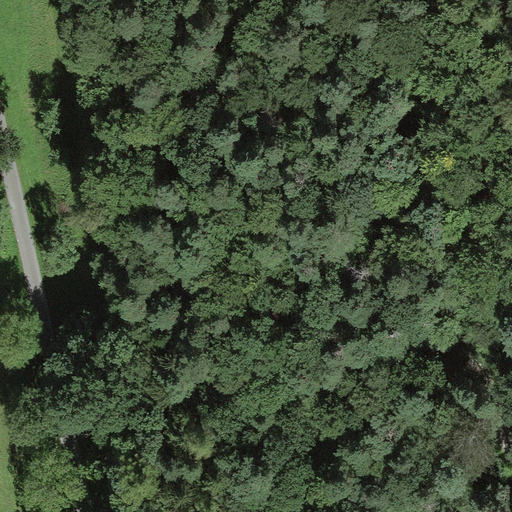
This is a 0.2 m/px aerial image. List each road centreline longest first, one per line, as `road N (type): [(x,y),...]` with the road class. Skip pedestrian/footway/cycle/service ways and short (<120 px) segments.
road 1 (track): [(511,460),(467,346),(437,207),(430,0)]
road 2 (residential): [(0,134),(86,511)]
